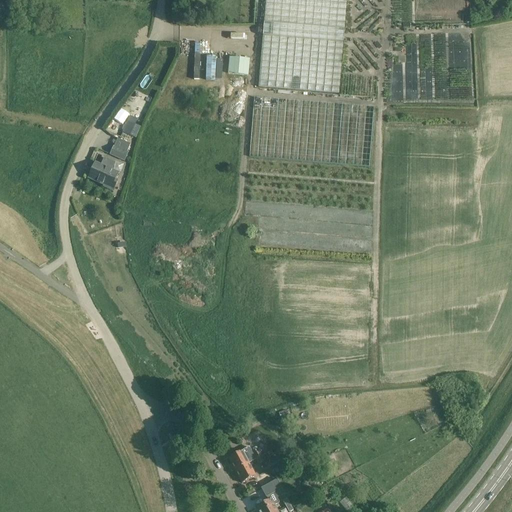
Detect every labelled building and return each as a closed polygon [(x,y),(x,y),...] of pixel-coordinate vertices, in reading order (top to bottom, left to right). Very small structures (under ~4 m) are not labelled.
[(265,0),(258,88),(339,94),(346,0),(265,0)] [(205,80),(216,81),(216,56),(206,55),(205,80)] [(228,75),(248,77),(249,60),(229,58),(228,75)] [(135,125),(127,122),(122,133),(130,136),(135,125)] [(117,139),(114,147),(110,155),(124,162),(128,153),(127,152),(130,145),(117,139)] [(89,179),(106,186),(114,190),(118,182),(115,181),(119,174),(112,171),(115,163),(104,158),(101,166),(95,163),(89,179)] [(304,403),(288,408),(277,412),(280,421),(291,417),(290,412),(305,408),(304,403)] [(255,461),(254,460),(248,448),(229,459),(235,471),(249,464),(255,461)] [(255,460),(262,457),(259,452),(253,455),(255,460)] [(262,457),(255,460),(258,465),(264,462),(262,457)] [(249,464),(235,471),(242,484),(255,477),(249,464)] [(267,472),(256,478),(261,487),(271,481),(267,472)] [(258,511),(276,511),(270,500),(256,508),(258,511)]
